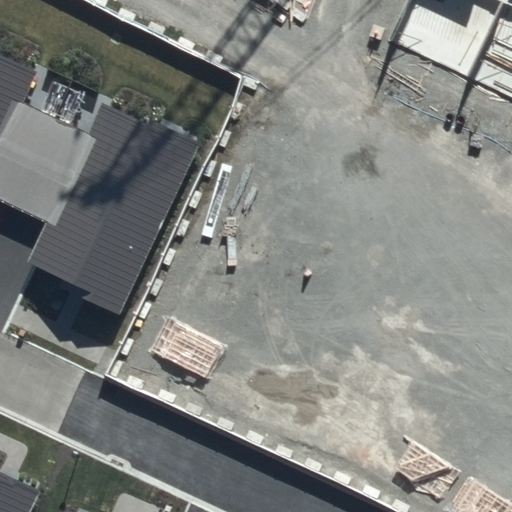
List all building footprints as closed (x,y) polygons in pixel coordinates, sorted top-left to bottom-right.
[(511,0),(393,0),(388,13),(473,51),(511,69),(511,0)] [(56,66),(0,37),(0,199),(57,228),(36,270),(116,310),(198,147),(105,101),(93,126),(39,99),(56,66)] [(349,140),(250,96),(166,283),(264,327),(286,278),(329,184),(349,140)] [(286,278),(352,307),(394,213),(329,184),(286,278)] [(511,231),(407,185),(394,213),(352,307),(331,353),(507,432),(511,420),(511,231)] [(0,511),(37,511),(49,487),(0,463),(0,511)]
